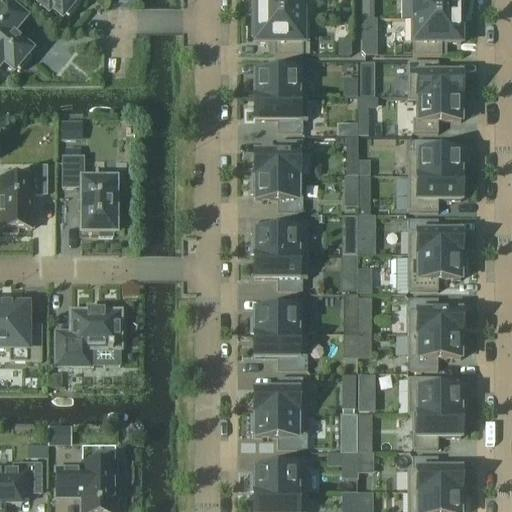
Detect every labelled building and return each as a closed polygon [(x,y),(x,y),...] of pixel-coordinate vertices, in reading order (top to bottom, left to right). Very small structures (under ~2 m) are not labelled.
[(34,0),(59,24),(79,4),(75,0),(34,0)] [(302,22),(301,0),(253,0),(254,4),(250,4),(250,22),(302,22)] [(372,0),(360,0),(360,22),(373,22),(372,0)] [(411,0),(412,22),(463,22),(463,5),(460,5),(459,0),(411,0)] [(0,69),(2,66),(13,75),(15,73),(19,76),(31,61),(28,58),(30,55),(11,39),(24,23),(4,6),(0,11),(0,69)] [(302,59),(302,22),(250,22),(250,40),(254,40),(254,46),(273,46),(273,59),(302,59)] [(463,40),(463,22),(412,22),(412,59),(440,59),(440,47),(460,47),(460,40),(463,40)] [(337,59),(350,59),(350,44),(337,44),(337,59)] [(376,48),(360,48),(360,56),(364,59),(376,59),(376,48)] [(254,100),(301,100),(301,65),(276,65),(276,77),(254,77),(254,100)] [(416,102),(460,102),(460,77),(437,77),(437,65),(407,65),(407,102),(416,102)] [(373,67),(359,67),(359,81),(373,81),(373,67)] [(373,81),(359,81),(359,98),(373,98),(373,81)] [(306,100),(301,100),(254,100),(254,125),(276,125),(276,137),(301,137),(301,125),(306,125),(306,100)] [(375,101),(356,101),(357,128),(366,128),(366,112),(375,112),(375,101)] [(460,125),(460,102),(416,102),(416,123),(412,123),(412,137),(437,137),(437,125),(460,125)] [(60,144),(74,144),(74,126),(60,126),(60,144)] [(357,128),(357,140),(367,140),(366,128),(357,128)] [(356,141),(345,141),(345,164),(357,164),(356,141)] [(254,181),(297,181),(297,157),(301,157),(301,144),(276,144),(276,156),(254,156),(254,181)] [(407,182),(459,182),(459,156),(437,156),(437,144),(412,144),(412,156),(407,156),(407,180),(407,182)] [(61,161),(61,192),(81,192),(81,237),(97,237),(97,241),(112,241),(112,237),(115,237),(115,217),(119,217),(119,203),(115,203),(115,184),(83,184),(83,161),(61,161)] [(368,164),(357,164),(356,179),(368,179),(368,164)] [(0,232),(2,233),(2,237),(16,237),(16,233),(31,233),(31,198),(46,198),(46,170),(29,170),(29,183),(0,182),(0,232)] [(356,180),(343,180),(343,191),(356,190),(356,180)] [(297,181),(254,181),(254,182),(250,182),(250,198),(253,198),(253,204),(276,204),(276,216),(301,216),(301,181),(297,181)] [(369,219),(369,181),(357,181),(357,219),(369,219)] [(459,182),(407,182),(407,216),(437,216),(437,204),(459,204),(459,182)] [(356,190),(343,191),(343,208),(356,209),(356,190)] [(373,220),(357,220),(357,233),(374,233),(374,220),(373,220)] [(253,257),(306,257),(306,223),(276,223),(276,235),(253,235),(253,257)] [(407,259),(459,259),(459,236),(437,236),(437,224),(407,224),(407,259)] [(374,233),(357,233),(356,257),(373,257),(374,233)] [(306,283),(306,257),(253,257),(253,283),(276,283),(276,295),(301,295),(301,283),(306,283)] [(356,257),(340,258),(340,283),(356,283),(356,271),(356,257)] [(459,261),(459,259),(407,259),(407,295),(437,295),(437,283),(459,283),(459,277),(463,277),(463,261),(459,261)] [(370,271),(356,271),(356,283),(356,285),(370,286),(370,271)] [(356,283),(340,283),(340,295),(356,295),(356,285),(356,283)] [(370,286),(356,285),(356,295),(356,298),(368,298),(370,298),(370,286)] [(253,337),(301,337),(301,303),(276,303),(276,315),(253,315),(253,337)] [(407,338),(459,339),(459,315),(437,315),(437,303),(407,303),(407,338)] [(0,353),(9,353),(9,365),(40,365),(40,330),(26,330),(26,310),(11,310),(11,308),(0,308),(0,353)] [(53,336),(53,370),(90,370),(90,352),(119,352),(119,348),(122,348),(122,320),(119,320),(119,316),(103,316),(103,315),(86,315),(86,316),(70,316),(70,336),(53,336)] [(356,325),(342,325),(342,338),(356,338),(356,326),(356,325)] [(370,326),(356,326),(356,338),(370,338),(370,326)] [(306,337),(301,337),(253,337),(253,362),(276,362),(276,374),(306,374),(306,337)] [(356,338),(342,338),(341,361),(370,361),(370,338),(356,338)] [(459,340),(459,339),(407,338),(407,374),(437,374),(437,362),(459,362),(459,356),(463,356),(463,340),(459,340)] [(341,380),(341,391),(354,391),(355,380),(341,380)] [(253,416),(301,417),(301,389),(301,382),(276,382),(276,394),(253,394),(253,416)] [(411,419),(459,419),(459,416),(463,416),(463,400),(459,400),(459,394),(437,394),(437,382),(406,382),(406,419),(411,419)] [(369,398),(358,398),(358,416),(369,416),(369,398)] [(306,417),(301,417),(253,416),(253,419),(250,419),(250,435),(253,435),(253,441),(276,441),(276,453),(306,453),(306,417)] [(342,419),(339,419),(339,435),(356,435),(356,419),(352,419),(342,419)] [(459,419),(411,419),(411,453),(437,453),(437,441),(459,441),(459,419)] [(48,431),(48,450),(70,449),(70,431),(48,431)] [(339,435),(338,457),(324,458),(324,470),(338,470),(338,485),(355,485),(354,477),(371,476),(371,456),(357,456),(356,456),(356,435),(339,435)] [(371,445),(357,445),(357,456),(371,456),(371,445)] [(27,463),(45,463),(45,449),(27,449),(27,463)] [(253,496),(306,496),(306,461),(276,461),(276,473),(253,473),(253,479),(250,479),(250,495),(253,495),(253,496)] [(407,497),(459,497),(459,473),(437,473),(436,461),(411,461),(411,473),(407,473),(407,497)] [(81,473),(56,473),(56,501),(81,501),(80,511),(114,511),(115,503),(118,503),(118,483),(115,483),(115,468),(81,468),(81,473)] [(0,511),(4,511),(4,509),(20,509),(20,497),(40,497),(40,469),(13,469),(13,473),(0,473),(0,511)] [(305,511),(306,496),(253,496),(253,511),(305,511)] [(367,511),(367,496),(339,497),(339,511),(367,511)] [(459,499),(459,497),(407,497),(406,511),(462,511),(463,499),(459,499)]
